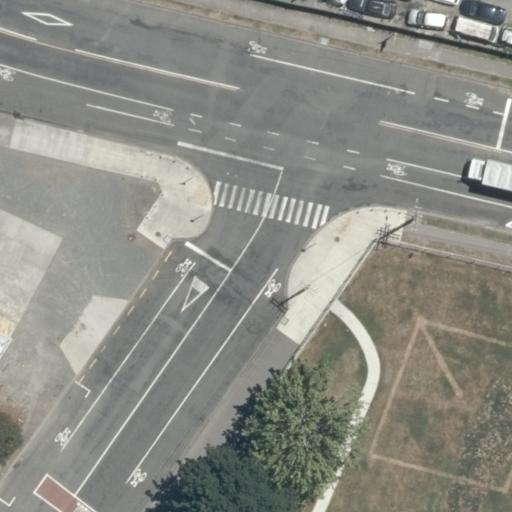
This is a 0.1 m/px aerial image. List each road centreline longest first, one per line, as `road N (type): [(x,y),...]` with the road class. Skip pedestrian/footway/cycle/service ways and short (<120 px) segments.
road 1 (residential): [(64,511),(271,209),(299,100)]
road 2 (residential): [(0,28),(299,100)]
road 3 (residential): [(299,100),(511,151)]
